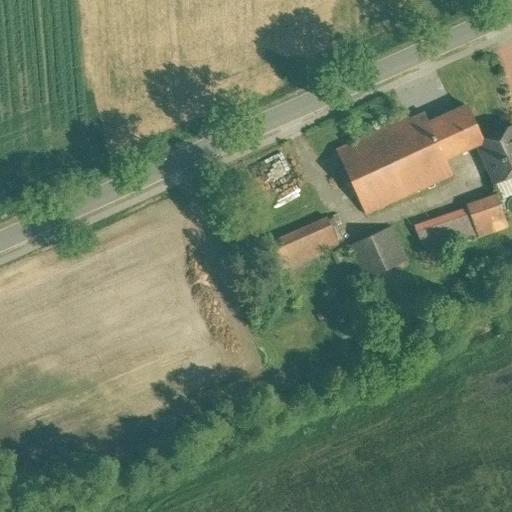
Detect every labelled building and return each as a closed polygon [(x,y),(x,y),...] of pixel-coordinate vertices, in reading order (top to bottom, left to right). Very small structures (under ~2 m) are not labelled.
[(424,111),(333,151),(362,216),(452,176),(445,162),(474,149),(486,144),(484,139),(470,107),(430,124),(424,111)] [(474,149),(491,186),(511,176),(511,127),(484,139),(486,144),(474,149)] [(475,207),(424,225),(432,250),(482,233),(483,237),(511,226),(511,220),(503,195),(474,205),(475,207)] [(346,244),(335,217),(286,238),(297,265),(346,244)] [(394,227),(356,246),(372,279),(410,260),(394,227)]
